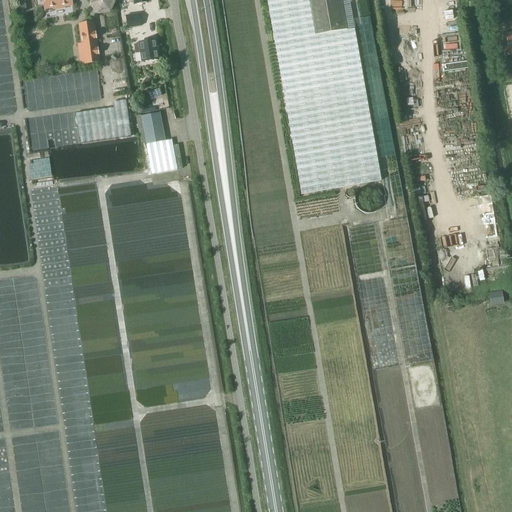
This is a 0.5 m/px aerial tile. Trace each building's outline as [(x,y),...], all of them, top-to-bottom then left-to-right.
[(44,0),(46,10),(73,7),(72,0),(44,0)] [(114,1),(113,0),(92,0),(90,4),(98,14),(110,12),(114,1)] [(315,35),(308,0),(266,0),(274,43),(301,194),(380,181),(354,29),(346,30),(346,29),(315,35)] [(341,0),(308,0),(315,35),(346,29),(341,0)] [(126,16),(129,29),(142,27),(140,13),(126,16)] [(86,63),(86,64),(99,62),(96,38),(95,33),(94,22),(79,25),(81,44),(83,44),(86,63)] [(511,33),(498,36),(502,56),(511,54),(511,33)] [(134,45),(136,54),(142,53),(143,62),(159,60),(156,40),(140,43),(140,44),(134,45)] [(511,75),(510,66),(502,67),(505,84),(511,82),(511,75)] [(151,100),(161,96),(159,90),(149,94),(151,100)] [(113,102),(113,107),(113,108),(75,114),(80,144),(131,137),(126,100),(113,102)] [(140,117),(146,145),(165,141),(160,113),(140,117)] [(151,174),(177,170),(171,140),(165,141),(146,145),(151,174)] [(381,200),(381,197),(380,195),(378,192),(375,189),(373,188),(370,188),(368,188),(365,189),(363,190),(362,191),(360,193),(359,195),(358,197),(358,199),(359,203),(360,205),(361,207),(362,209),(365,210),(369,211),(371,211),(374,210),(378,208),(379,206),(380,205),(381,202),(381,200)]
